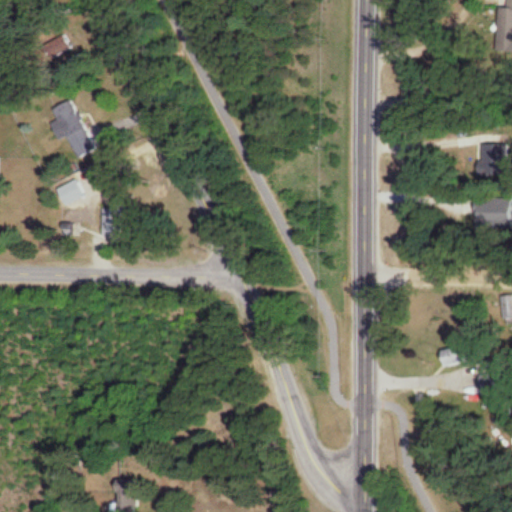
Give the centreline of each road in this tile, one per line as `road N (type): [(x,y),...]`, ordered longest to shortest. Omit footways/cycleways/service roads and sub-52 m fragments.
road 1 (residential): [(107,0),(248,274),(328,465),(374,487)]
road 2 (secondary): [(370,0),(374,511)]
road 3 (residential): [(0,271),(248,274)]
road 4 (residential): [(373,279),(511,279)]
